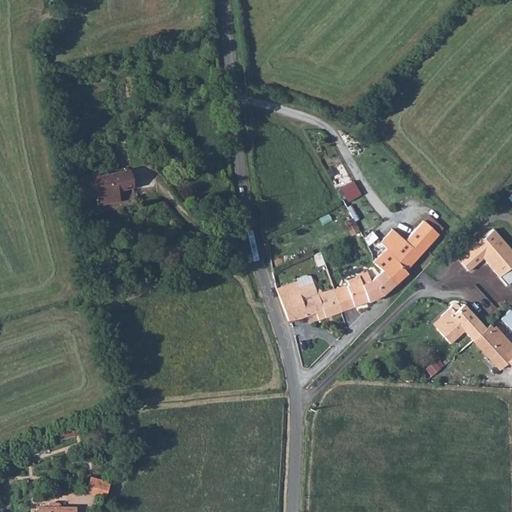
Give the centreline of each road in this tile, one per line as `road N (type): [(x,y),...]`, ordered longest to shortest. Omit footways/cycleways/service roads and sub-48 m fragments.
road 1 (unclassified): [(294,511),(297,408),(253,243),(223,0)]
road 2 (track): [(235,100),(329,126),(367,195),(392,222),(417,207)]
